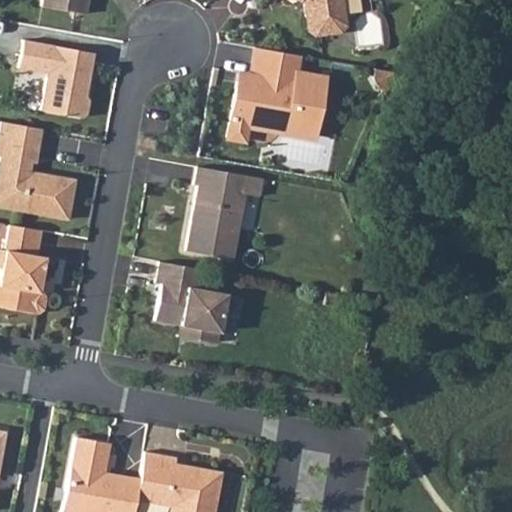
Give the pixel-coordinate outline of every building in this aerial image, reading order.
[(40,0),(40,4),(84,12),(85,0),(40,0)] [(300,0),(303,2),(306,28),(313,33),(337,30),(342,23),(339,0),(300,0)] [(384,41),(379,17),(358,21),(363,45),(384,41)] [(91,51),(21,39),(16,66),(45,72),(39,109),(79,116),(84,113),(87,99),(83,94),(80,93),(81,88),(85,86),(91,51)] [(297,54),(254,47),(249,74),(248,83),(236,81),(229,117),(245,120),(244,125),(264,129),(266,120),(283,123),(282,132),(307,136),(311,134),(313,119),(315,119),(323,76),(294,71),(297,54)] [(248,83),(249,74),(237,72),(236,81),(248,83)] [(241,140),(244,125),(245,120),(229,117),(226,137),(241,140)] [(40,127),(0,120),(0,206),(66,218),(73,178),(37,171),(36,177),(27,176),(28,170),(30,161),(34,161),(40,127)] [(283,123),(266,120),(264,129),(282,132),(283,123)] [(260,177),(195,165),(191,184),(195,184),(184,250),(230,258),(242,193),(257,195),(260,177)] [(39,229),(7,223),(2,248),(0,247),(0,284),(5,286),(2,306),(35,312),(41,308),(43,295),(39,290),(35,289),(37,278),(41,278),(45,256),(34,254),(39,229)] [(201,268),(156,260),(153,281),(159,282),(152,319),(176,323),(187,325),(185,336),(213,341),(222,292),(197,288),(201,268)] [(187,325),(176,323),(174,334),(185,336),(187,325)] [(137,477),(110,472),(107,477),(101,476),(102,471),(107,441),(74,435),(59,511),(130,511),(133,499),(137,477)] [(174,456),(142,450),(137,477),(133,499),(169,505),(167,511),(211,511),(219,470),(185,464),(183,475),(171,473),(172,462),(174,456)] [(185,464),(172,462),(171,473),(183,475),(185,464)]
